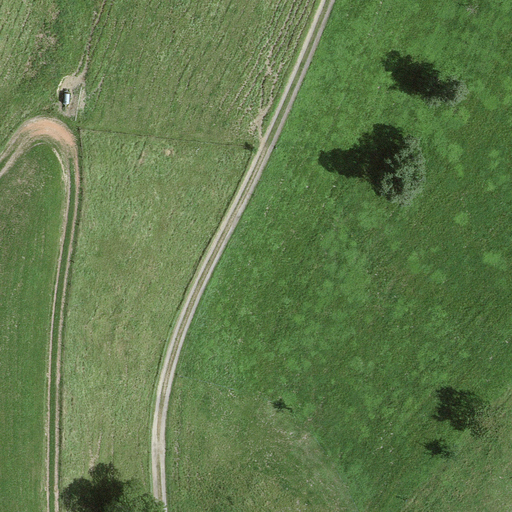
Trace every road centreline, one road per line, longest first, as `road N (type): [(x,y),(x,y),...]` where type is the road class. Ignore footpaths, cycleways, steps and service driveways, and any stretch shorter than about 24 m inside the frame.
road 1 (track): [(163,511),(161,405),(173,346),(328,0)]
road 2 (track): [(0,168),(39,135),(59,141),(70,161),(51,326),(50,511)]
